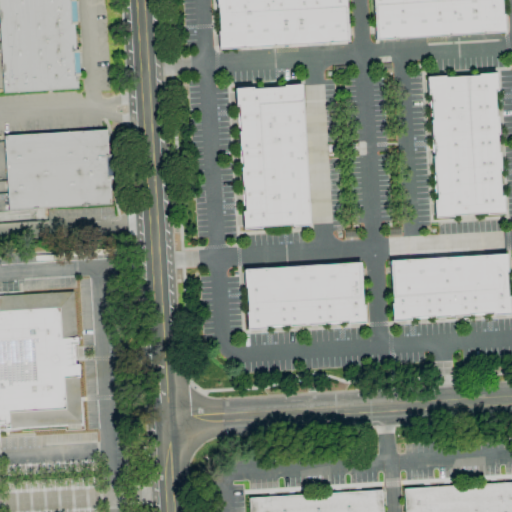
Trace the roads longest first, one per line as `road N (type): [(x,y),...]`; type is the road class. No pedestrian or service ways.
road 1 (tertiary): [(165,421),(511,402)]
road 2 (tertiary): [(139,0),(160,334)]
